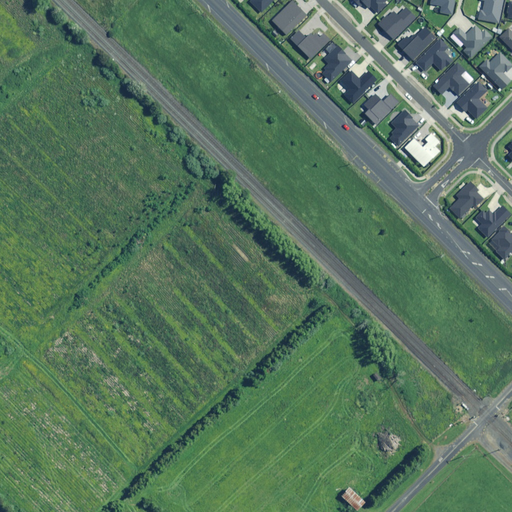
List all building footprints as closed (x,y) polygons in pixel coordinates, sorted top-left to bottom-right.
[(251,0),(250,1),(262,12),(274,0),(251,0)] [(307,15),(292,0),(272,20),(287,35),(307,15)] [(354,0),(360,5),(363,2),(369,7),(370,6),(377,12),(386,3),(384,1),(385,0),(354,0)] [(440,11),(451,14),(454,0),(430,0),(430,3),(441,5),(440,11)] [(484,0),(483,10),(480,9),(479,18),(498,22),(503,0),(484,0)] [(377,23),(393,38),(415,16),(406,6),(397,15),(393,10),(388,15),(386,14),(377,23)] [(459,27),(453,33),(467,47),(463,50),(470,57),(492,36),(485,29),(482,32),(475,25),(466,34),(459,27)] [(406,35),(398,44),(413,59),(435,37),(424,26),(416,34),(415,33),(409,38),(406,35)] [(511,31),(509,28),(500,36),(511,48),(511,31)] [(311,59),(330,40),(324,33),(320,37),(316,33),(314,36),(311,33),(306,38),(299,30),(291,39),(311,59)] [(450,47),(440,36),(414,61),(424,71),(432,63),(441,72),(454,59),(446,51),(450,47)] [(353,60),(338,45),(324,59),(329,64),(325,68),(326,70),(323,73),(331,82),(353,60)] [(487,59),(480,66),(501,89),(510,80),(502,72),(505,70),(506,72),(511,66),(511,63),(500,51),(489,61),(487,59)] [(466,69),(458,61),(433,86),(441,94),(449,87),(450,88),(451,87),(458,94),(469,83),(460,75),(466,69)] [(353,104),(377,79),(369,71),(361,79),(352,70),(341,81),(350,90),(344,95),(353,104)] [(487,90),(478,81),(457,102),(465,111),(467,109),(476,118),(487,107),(479,98),(487,90)] [(368,109),(365,112),(376,124),(399,101),(390,93),(382,100),(375,93),(364,104),(368,109)] [(412,117),(405,109),(391,123),(396,128),(392,132),(393,134),(390,137),(398,145),(418,125),(411,118),(412,117)] [(440,140),(432,132),(425,138),(428,141),(422,147),(414,138),(405,147),(423,166),(439,150),(435,145),(440,140)] [(479,189),(470,181),(456,195),(459,198),(450,208),(460,218),(473,205),(475,207),(484,199),(477,192),(479,189)] [(483,210),(476,217),(482,223),(478,227),(487,237),(511,214),(502,205),(496,212),(494,211),(492,212),(489,209),(486,213),(483,210)] [(500,231),(492,239),(500,247),(496,251),(504,259),(511,251),(511,233),(504,226),(499,230),(500,231)] [(364,502),(352,490),(344,499),(356,511),(364,502)]
